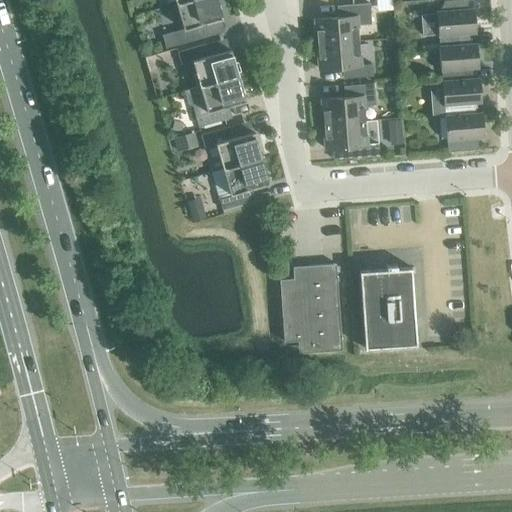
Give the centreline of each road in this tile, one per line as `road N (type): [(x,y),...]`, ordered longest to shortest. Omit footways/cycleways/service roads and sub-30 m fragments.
road 1 (residential): [(511,182),(326,197),(307,190),(294,87),(269,0)]
road 2 (secondary): [(86,339),(0,17)]
road 3 (secondary): [(511,413),(225,432)]
road 4 (secondary): [(290,489),(511,474)]
road 5 (secondary): [(0,276),(44,455)]
road 6 (secondary): [(225,432),(155,420),(129,407),(86,339)]
road 7 (secondary): [(122,496),(290,489)]
